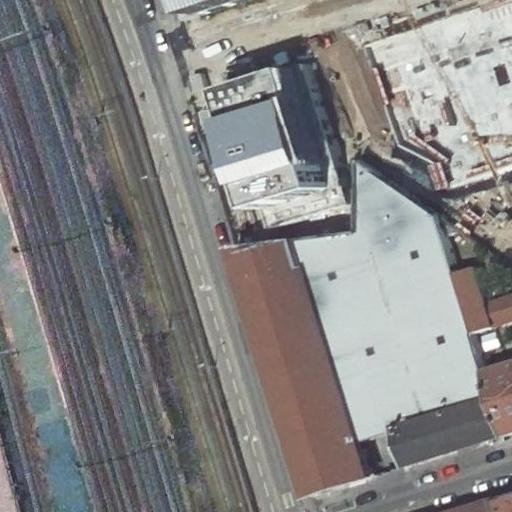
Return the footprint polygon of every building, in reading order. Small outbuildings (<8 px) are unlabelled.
[(204,0),(212,22),(273,0),(204,0)] [(511,0),(365,46),(397,145),(434,161),(442,186),(511,164),(511,0)] [(270,220),(349,198),(313,64),(224,92),(270,220)] [(367,232),(239,248),(315,496),(377,477),(365,438),(403,426),(415,465),(510,435),(491,373),(479,333),(460,273),(442,216),(385,176),(364,161),(367,232)] [(479,267),(460,273),(479,333),(498,327),(497,326),(511,321),(511,297),(491,304),(479,267)] [(511,365),(491,373),(510,435),(511,434),(511,365)] [(0,511),(24,511),(0,424),(0,511)] [(508,511),(504,500),(464,511),(508,511)]
